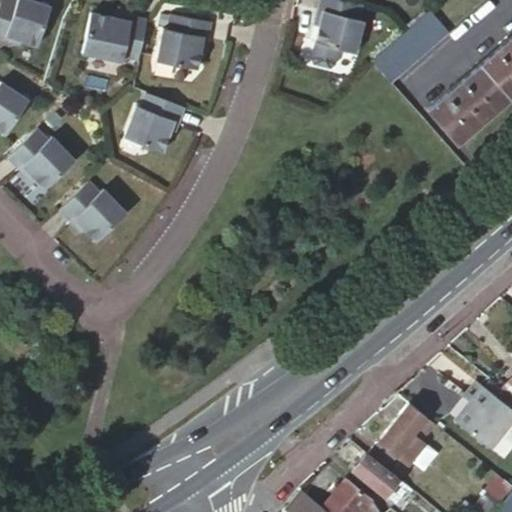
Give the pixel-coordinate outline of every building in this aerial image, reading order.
[(13,0),(14,1),(11,0),(0,0),(0,39),(1,40),(3,35),(33,45),(47,6),(27,0),(13,0)] [(360,4),(346,0),(318,0),(316,9),(320,11),(312,41),(314,42),(310,56),(312,62),(327,66),(332,62),(336,47),(353,52),(361,19),(356,18),(360,4)] [(139,58),(150,19),(134,14),(133,19),(94,8),(83,48),(123,59),(124,54),(139,58)] [(394,40),(371,60),(390,81),(448,31),(426,11),(394,40)] [(210,22),(170,13),(166,29),(162,28),(155,59),(196,68),(202,37),(207,38),(210,22)] [(511,92),(511,33),(426,108),(456,142),(511,92)] [(0,135),(2,137),(28,104),(2,85),(0,87),(0,135)] [(183,104),(144,90),(139,104),(134,102),(122,132),(161,148),(173,118),(177,120),(183,104)] [(36,128),(6,157),(18,169),(21,165),(44,188),(74,160),(50,136),(47,139),(36,128)] [(87,179),(58,208),(69,219),(72,216),(95,239),(124,210),(101,186),(98,190),(87,179)] [(511,374),(500,386),(511,396),(511,374)] [(511,422),(511,409),(476,381),(463,396),(471,402),(456,420),(491,448),(511,422)] [(427,416),(409,401),(368,453),(387,469),(397,456),(408,465),(426,443),(422,439),(413,433),(427,416)] [(435,422),(427,416),(413,433),(422,439),(435,422)] [(439,453),(426,443),(408,465),(420,475),(439,453)] [(368,453),(365,451),(351,468),(384,495),(399,478),(387,469),(368,453)] [(481,511),(490,511),(511,486),(511,484),(500,475),(474,506),(481,511)] [(333,511),(379,511),(371,498),(345,477),(322,503),(333,511)] [(413,489),(406,484),(403,487),(410,492),(413,489)] [(330,511),(301,489),(285,507),(291,511),(330,511)] [(511,511),(511,489),(494,511),(495,511),(511,511)] [(476,511),(465,502),(455,511),(476,511)]
